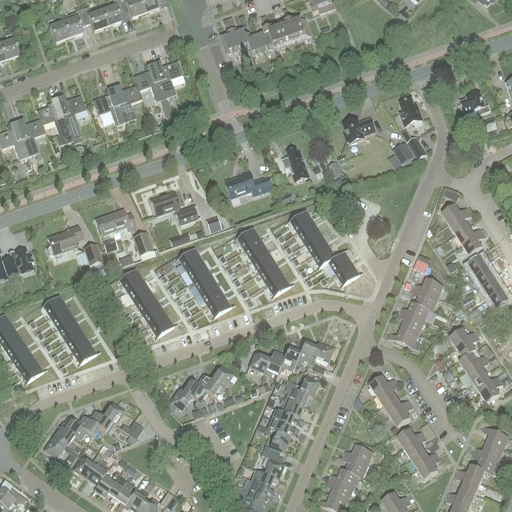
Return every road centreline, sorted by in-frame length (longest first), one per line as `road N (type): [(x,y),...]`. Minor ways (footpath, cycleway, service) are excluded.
road 1 (residential): [(127,373),(324,305),(368,318)]
road 2 (tertiary): [(0,225),(234,142)]
road 3 (residential): [(0,95),(194,29)]
road 4 (tertiary): [(234,142),(422,73)]
road 5 (unclassified): [(290,509),(360,343)]
road 6 (residential): [(462,446),(410,366),(360,343)]
road 7 (residential): [(0,436),(46,402),(127,373)]
